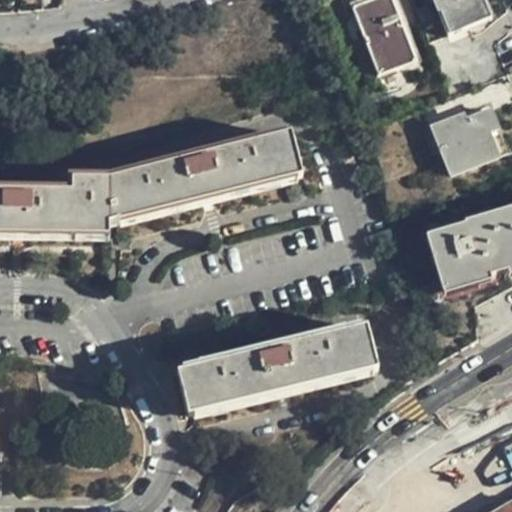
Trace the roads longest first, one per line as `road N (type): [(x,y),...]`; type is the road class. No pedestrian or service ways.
road 1 (residential): [(0,287),(69,289),(99,313),(159,414),(168,451),(158,485),(125,511)]
road 2 (secondary): [(511,352),(396,421),(308,511)]
road 3 (residential): [(0,28),(79,20),(155,0)]
